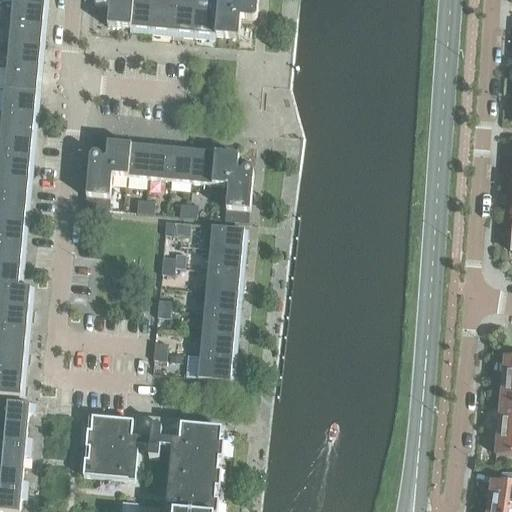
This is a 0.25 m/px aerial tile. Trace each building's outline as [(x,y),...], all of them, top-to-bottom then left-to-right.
[(13,0),(13,5),(49,8),(50,0),(13,0)] [(108,29),(131,31),(133,0),(94,0),(94,4),(94,5),(95,6),(95,7),(96,8),(97,8),(110,10),(108,29)] [(152,37),(155,2),(138,0),(133,0),(131,31),(137,32),(141,36),(152,37)] [(234,0),(234,9),(220,7),(217,39),(239,41),(241,22),(253,23),(254,23),(255,22),(256,22),(257,21),(257,20),(258,19),(259,0),(234,0)] [(177,3),(155,2),(152,37),(163,38),(168,35),(174,35),(177,3)] [(198,5),(177,3),(174,35),(180,36),(184,40),(195,41),(198,5)] [(13,5),(11,27),(43,30),(44,25),(48,21),(49,8),(13,5)] [(217,39),(220,7),(198,5),(195,41),(206,42),(211,39),(215,39),(217,39)] [(43,30),(11,27),(9,48),(45,52),(46,41),(43,37),(43,30)] [(44,64),(45,52),(9,48),(7,70),(39,73),(40,68),(44,64)] [(42,85),(39,80),(39,73),(7,70),(0,69),(0,91),(5,92),(41,95),(42,85)] [(41,95),(5,92),(3,114),(35,116),(36,112),(40,108),(41,95)] [(3,114),(1,135),(37,139),(38,128),(35,124),(35,116),(3,114)] [(37,139),(1,135),(0,148),(0,157),(31,160),(32,155),(36,151),(37,139)] [(149,183),(153,147),(141,146),(137,149),(108,147),(107,162),(103,162),(103,161),(102,160),(101,159),(100,158),(98,157),(97,156),(95,156),(94,157),(92,158),(92,159),(91,160),(91,162),(86,212),(110,215),(113,180),(149,183)] [(164,148),(153,147),(149,183),(171,185),(174,153),(168,152),(164,148)] [(174,153),(171,185),(192,187),(196,151),(184,150),(180,153),(174,153)] [(196,151),(192,187),(228,190),(225,225),(249,228),(254,177),(254,175),(253,174),(253,173),(252,172),(251,171),(250,171),(248,170),(247,170),(245,171),(244,171),(243,172),(243,173),(242,174),(242,175),(238,174),(239,159),(217,157),(211,156),(207,152),(196,151)] [(31,160),(0,157),(0,178),(33,182),(34,171),(31,167),(31,160)] [(0,178),(0,200),(27,203),(28,198),(32,194),(33,182),(0,178)] [(0,200),(0,222),(29,225),(31,214),(27,210),(27,203),(0,200)] [(146,218),(147,205),(139,204),(137,217),(146,218)] [(147,205),(146,218),(155,219),(156,206),(147,205)] [(189,222),(190,209),(181,208),(180,221),(189,222)] [(190,209),(189,222),(198,223),(199,210),(190,209)] [(0,222),(0,244),(23,247),(24,240),(28,237),(29,225),(0,222)] [(187,238),(187,228),(167,227),(166,240),(175,241),(175,237),(187,238)] [(212,230),(211,252),(247,255),(248,245),(244,240),(245,233),(212,230)] [(0,244),(0,266),(26,269),(27,257),(23,253),(23,247),(0,244)] [(247,255),(211,252),(209,274),(241,277),(241,271),(246,267),(247,255)] [(163,270),(176,271),(186,272),(187,259),(177,257),(177,263),(164,261),(163,270)] [(26,269),(0,266),(0,288),(20,290),(20,289),(20,283),(25,280),(26,269)] [(176,271),(163,270),(162,279),(175,280),(176,271)] [(241,277),(209,274),(207,296),(243,299),(244,287),(240,283),(241,277)] [(0,288),(0,310),(34,313),(35,301),(31,297),(32,290),(20,289),(20,290),(0,288)] [(243,299),(207,296),(205,317),(237,320),(237,314),(242,310),(243,299)] [(173,305),(160,304),(159,313),(172,314),(173,305)] [(0,310),(0,331),(28,334),(29,328),(33,324),(34,313),(0,310)] [(171,323),(172,314),(159,313),(158,322),(171,323)] [(205,317),(203,339),(239,342),(240,330),(236,326),(237,320),(205,317)] [(28,334),(0,331),(0,353),(30,356),(31,344),(27,340),(28,334)] [(239,342),(203,339),(201,361),(233,363),(233,357),(238,353),(239,342)] [(169,348),(156,347),(155,355),(168,357),(169,348)] [(30,356),(0,353),(0,374),(24,377),(25,371),(29,367),(30,356)] [(168,365),(168,357),(155,355),(155,364),(168,365)] [(185,360),(173,359),(172,367),(184,368),(185,360)] [(233,363),(201,361),(199,382),(231,385),(235,385),(236,373),(232,369),(233,363)] [(24,377),(0,374),(0,396),(26,399),(27,387),(24,383),(24,377)] [(511,385),(504,384),(502,408),(511,409),(511,385)] [(0,425),(30,428),(31,416),(37,417),(38,407),(0,403),(0,425)] [(511,409),(502,408),(500,431),(511,432),(511,409)] [(219,511),(220,505),(216,505),(217,493),(221,493),(223,476),(219,476),(220,464),(224,464),(225,447),(222,447),(223,432),(183,429),(184,422),(134,418),(134,424),(94,421),(94,422),(93,435),(89,434),(87,451),(91,452),(90,464),(86,463),(84,480),(136,485),(140,448),(151,450),(150,462),(160,463),(162,450),(173,452),(167,511),(219,511)] [(0,425),(0,447),(34,450),(35,442),(29,441),(30,428),(0,425)] [(511,432),(500,431),(497,456),(511,456),(511,432)] [(0,447),(0,469),(26,472),(27,459),(33,460),(34,450),(0,447)] [(0,469),(0,491),(30,494),(31,484),(25,484),(26,472),(0,469)] [(493,483),(489,509),(511,511),(511,477),(503,476),(502,485),(493,483)] [(30,494),(0,491),(0,511),(22,511),(23,502),(29,503),(30,494)]
